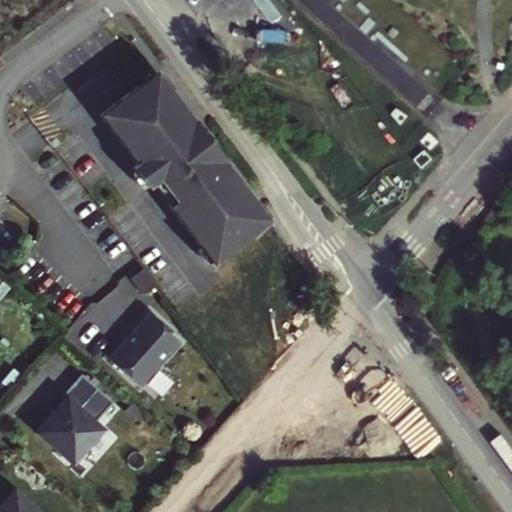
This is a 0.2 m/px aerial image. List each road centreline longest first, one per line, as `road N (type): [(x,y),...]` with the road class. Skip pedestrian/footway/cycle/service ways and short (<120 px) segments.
road 1 (residential): [(144,0),(363,298)]
road 2 (residential): [(363,298),(511,493)]
road 3 (residential): [(363,298),(511,131)]
road 4 (residential): [(109,0),(0,84)]
road 5 (residential): [(17,171),(100,279)]
